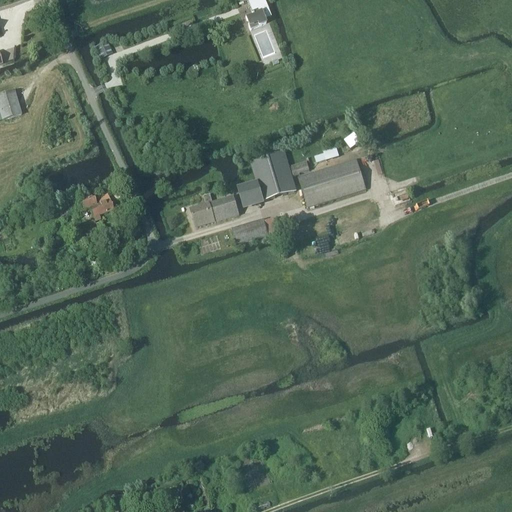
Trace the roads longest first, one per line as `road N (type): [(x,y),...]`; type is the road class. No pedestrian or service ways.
road 1 (unclassified): [(0,315),(126,272),(149,245),(49,0)]
road 2 (track): [(511,222),(494,239),(487,265),(498,317),(490,329),(441,348),(467,443)]
road 3 (track): [(511,429),(269,511)]
road 4 (track): [(511,175),(390,217),(374,193),(302,215),(296,202)]
road 5 (track): [(511,59),(445,51),(407,0)]
